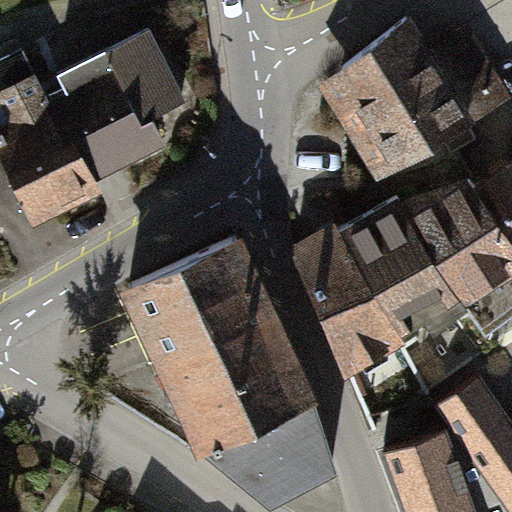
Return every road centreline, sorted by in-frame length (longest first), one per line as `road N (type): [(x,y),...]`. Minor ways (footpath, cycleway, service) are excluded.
road 1 (tertiary): [(376,511),(254,170)]
road 2 (residential): [(239,511),(55,401),(3,330)]
road 3 (tertiary): [(3,330),(254,170)]
road 4 (residential): [(378,0),(256,59)]
